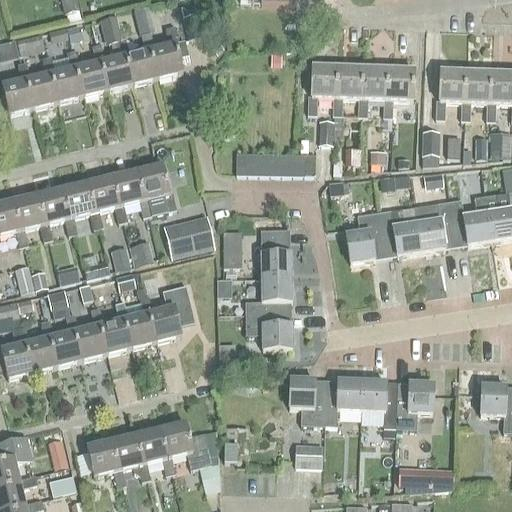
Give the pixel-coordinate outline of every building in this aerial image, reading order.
[(59,0),(64,18),(79,14),(75,0),(59,0)] [(242,9),(242,0),(231,0),(231,9),(242,9)] [(260,0),(260,10),(294,11),(294,0),(260,0)] [(202,42),(194,7),(180,11),(188,45),(202,42)] [(231,19),(242,19),(242,9),(231,9),(231,19)] [(294,11),(260,10),(259,31),(294,32),(294,11)] [(140,39),(149,37),(144,14),(134,17),(140,39)] [(104,65),(100,66),(108,96),(132,90),(125,60),(129,59),(125,43),(120,44),(114,22),(100,25),(104,42),(109,41),(114,63),(104,65)] [(81,43),(78,31),(67,34),(69,46),(81,43)] [(149,54),(157,84),(182,78),(178,62),(187,60),(184,46),(177,47),(174,31),(164,33),(169,49),(153,53),(149,54)] [(67,43),(65,34),(49,37),(52,47),(67,43)] [(144,55),(129,59),(125,60),(132,90),(157,84),(149,54),(153,53),(149,37),(140,39),(144,55)] [(17,45),(19,57),(43,51),(40,40),(17,45)] [(94,67),(79,71),(75,72),(83,102),(108,96),(100,66),(104,65),(100,49),(90,51),(94,67)] [(69,73),(54,77),(50,78),(58,108),(83,102),(75,72),(79,71),(75,55),(66,57),(69,73)] [(270,66),(280,67),(280,59),(270,58),(270,66)] [(45,79),(30,83),(26,84),(33,114),(58,108),(50,78),(54,77),(50,61),(41,63),(45,79)] [(26,84),(30,83),(26,67),(17,69),(21,85),(1,90),(0,84),(0,99),(3,99),(8,120),(33,114),(26,84)] [(307,101),(306,119),(315,119),(316,103),(332,103),(336,104),(337,72),(311,71),(310,102),(307,101)] [(332,103),(331,120),(341,120),(341,104),(357,104),(361,104),(362,73),(337,72),(336,104),(332,103)] [(386,105),(387,74),(362,73),(361,104),(357,104),(357,121),(366,121),(366,105),(382,105),(386,105)] [(387,74),(386,105),(382,105),(382,122),(391,122),(392,105),(412,106),(413,75),(387,74)] [(444,107),(460,108),(464,108),(465,77),(439,76),(438,106),(434,106),(434,123),(443,124),(444,107)] [(460,124),(469,125),(470,108),(486,109),(489,109),(490,78),(465,77),(464,108),(460,108),(460,124)] [(486,109),(485,125),(494,125),(495,109),(511,110),(511,109),(511,78),(490,78),(489,109),(486,109)] [(318,150),(331,150),(332,126),(318,126),(318,150)] [(438,137),(421,137),(421,161),(438,161),(438,137)] [(490,140),(490,164),(510,165),(510,141),(490,140)] [(458,142),(446,142),(446,162),(458,162),(458,142)] [(485,156),(475,155),(475,165),(485,165),(485,156)] [(382,169),(383,169),(384,157),(370,156),(369,168),(382,169)] [(247,158),(235,158),(235,180),(246,181),(247,158)] [(258,181),(258,159),(247,158),(246,181),(258,181)] [(258,181),(269,181),(269,159),(258,159),(258,181)] [(281,159),(269,159),(269,181),(280,181),(281,159)] [(292,159),(281,159),(280,181),(292,181),(292,159)] [(292,159),(292,181),(303,182),(303,159),(292,159)] [(303,182),(314,182),(315,160),(303,159),(303,182)] [(161,169),(136,176),(143,206),(147,205),(163,201),(167,217),(176,215),(171,198),(168,199),(161,169)] [(136,176),(112,181),(119,212),(123,211),(138,207),(142,223),(151,221),(147,205),(143,206),(136,176)] [(433,178),(434,192),(442,191),(440,177),(433,178)] [(112,181),(87,187),(94,218),(98,217),(114,213),(117,229),(126,227),(123,211),(119,212),(112,181)] [(392,192),(391,182),(379,183),(380,193),(392,192)] [(87,187),(62,193),(70,224),(72,223),(89,219),(93,235),(102,233),(98,217),(94,218),(87,187)] [(62,193),(37,200),(44,230),(48,229),(63,225),(67,241),(76,239),(72,223),(70,224),(62,193)] [(495,200),(484,202),(491,248),(511,244),(511,197),(506,198),(509,215),(498,216),(495,200)] [(37,200),(13,205),(20,236),(23,235),(39,231),(43,247),(52,245),(48,229),(44,230),(37,200)] [(461,205),(448,207),(455,249),(466,247),(467,251),(491,248),(484,202),(474,203),(476,220),(463,222),(461,205)] [(20,236),(13,205),(0,208),(0,240),(14,237),(18,253),(27,251),(23,235),(20,236)] [(413,212),(416,229),(420,258),(444,255),(444,251),(455,249),(448,207),(413,212)] [(401,214),(378,218),(384,260),(395,258),(396,262),(420,258),(416,229),(404,231),(401,214)] [(384,260),(378,218),(356,221),(359,238),(345,240),(349,269),(374,266),(373,262),(384,260)] [(207,226),(164,236),(171,264),(214,254),(207,226)] [(260,236),(260,284),(290,284),(290,259),(286,259),(285,236),(260,236)] [(223,238),(223,258),(239,258),(239,238),(223,238)] [(148,250),(134,254),(138,271),(152,267),(148,250)] [(113,256),(118,276),(130,273),(125,253),(113,256)] [(194,266),(200,287),(211,284),(206,263),(194,266)] [(96,270),(83,273),(85,285),(99,281),(96,270)] [(14,275),(20,300),(34,297),(28,271),(14,275)] [(31,279),(35,296),(47,293),(43,277),(31,279)] [(118,294),(134,290),(131,280),(116,284),(118,294)] [(244,308),(244,320),(287,319),(287,308),(291,308),(290,284),(260,284),(261,307),(244,308)] [(117,294),(114,285),(97,289),(99,298),(117,294)] [(88,290),(79,293),(82,308),(92,306),(88,290)] [(155,348),(180,342),(177,328),(190,325),(182,293),(172,295),(163,297),(167,313),(152,317),(148,318),(155,348)] [(63,296),(47,300),(50,312),(65,308),(63,296)] [(140,308),(124,312),(127,323),(123,324),(131,354),(155,348),(148,318),(152,317),(148,301),(139,303),(140,308)] [(29,305),(17,308),(19,313),(30,310),(29,305)] [(118,325),(103,329),(99,330),(106,360),(131,354),(123,324),(127,323),(124,312),(123,307),(114,309),(118,325)] [(17,322),(18,322),(14,308),(0,311),(0,326),(11,324),(13,334),(15,334),(20,332),(17,322)] [(77,335),(74,336),(81,366),(106,360),(99,330),(103,329),(99,313),(90,315),(94,331),(77,335)] [(68,337),(53,341),(49,342),(56,372),(81,366),(74,336),(77,335),(73,319),(64,321),(68,337)] [(287,319),(244,320),(245,341),(261,341),(262,356),(291,355),(291,330),(287,331),(287,319)] [(44,343),(28,347),(24,348),(32,378),(56,372),(49,342),(53,341),(49,325),(40,328),(44,343)] [(24,348),(28,347),(24,331),(20,332),(15,334),(19,350),(0,354),(0,374),(4,374),(7,385),(32,378),(24,348)] [(234,378),(234,367),(219,367),(219,379),(234,378)] [(300,431),(323,432),(325,389),(314,389),(314,385),(289,384),(288,414),(301,414),(300,431)] [(337,416),(360,416),(361,387),(337,386),(336,390),(325,389),(323,432),(336,432),(337,416)] [(382,434),(395,434),(396,392),(385,392),(385,388),(361,387),(360,416),(383,417),(382,434)] [(396,392),(395,434),(416,435),(416,418),(432,419),(433,389),(408,388),(408,392),(396,392)] [(502,438),(511,438),(511,396),(505,396),(505,392),(480,391),(479,421),(503,421),(502,438)] [(171,463),(186,459),(190,475),(211,470),(203,438),(188,442),(185,428),(160,434),(167,464),(171,463)] [(237,449),(236,460),(247,460),(248,442),(237,442),(237,434),(226,433),(226,443),(234,444),(234,449),(237,449)] [(162,465),(165,481),(175,479),(171,463),(167,464),(160,434),(135,440),(142,470),(146,469),(162,465)] [(140,482),(141,487),(150,485),(146,469),(142,470),(135,440),(110,446),(118,476),(122,475),(132,472),(133,478),(140,482)] [(0,493),(19,488),(18,485),(15,469),(32,465),(26,442),(0,447),(0,493)] [(113,477),(116,493),(125,491),(122,475),(118,476),(110,446),(85,452),(93,482),(113,477)] [(224,467),(236,468),(236,460),(237,449),(234,449),(224,449),(224,467)] [(295,450),(294,473),(321,474),(322,450),(295,450)] [(57,473),(67,470),(64,458),(54,461),(57,473)] [(398,475),(398,491),(450,493),(450,477),(398,475)] [(0,493),(0,511),(24,511),(24,509),(20,494),(36,490),(34,481),(18,485),(19,488),(0,493)] [(52,502),(74,497),(71,482),(49,488),(52,502)]
